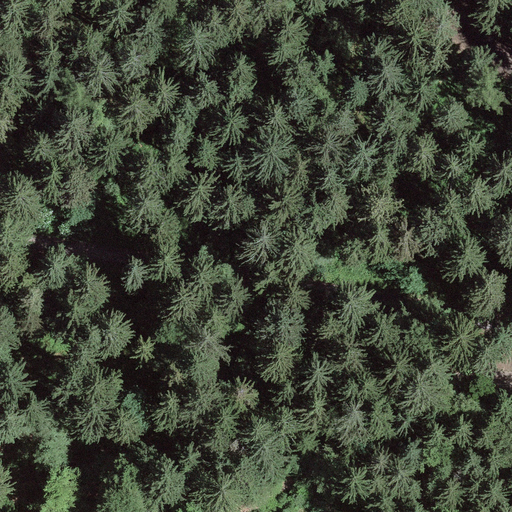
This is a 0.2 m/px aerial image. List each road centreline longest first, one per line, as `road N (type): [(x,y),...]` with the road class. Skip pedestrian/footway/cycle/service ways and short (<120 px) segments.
road 1 (unclassified): [(0,238),(170,281),(511,336)]
road 2 (track): [(0,435),(53,413),(144,394),(358,355),(440,355),(500,334)]
